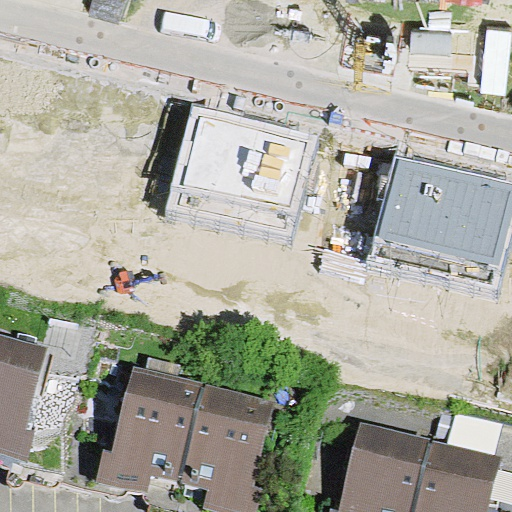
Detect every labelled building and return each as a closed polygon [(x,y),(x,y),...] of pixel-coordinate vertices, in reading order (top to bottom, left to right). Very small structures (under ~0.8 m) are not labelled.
[(117,102),(1,74),(0,76),(0,171),(94,195),(117,102)] [(306,147),(199,122),(177,215),(284,240),(306,147)] [(511,197),(402,171),(378,269),(489,295),(511,197)] [(0,348),(0,441),(19,446),(40,358),(0,348)] [(202,398),(174,391),(178,373),(148,366),(144,383),(136,381),(114,470),(180,486),(202,398)] [(202,398),(180,486),(246,502),(267,413),(202,398)] [(413,511),(429,453),(363,437),(345,511),(413,511)] [(429,453),(413,511),(483,511),(494,469),(429,453)]
